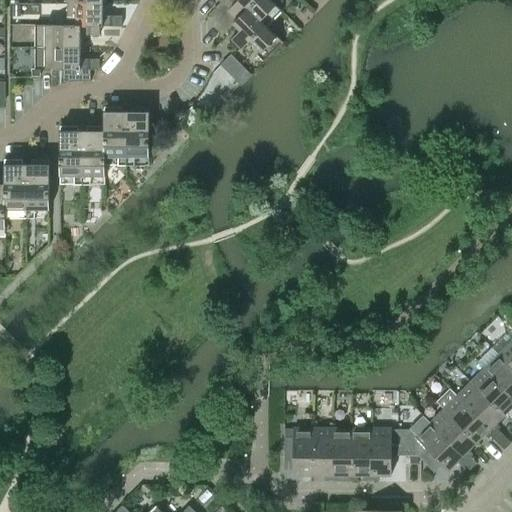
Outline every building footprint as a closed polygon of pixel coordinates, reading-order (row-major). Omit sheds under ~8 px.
[(222,35),(232,24),(248,9),(265,25),(280,10),(270,0),(238,0),(212,26),(222,35)] [(121,27),(121,16),(103,16),(103,4),(67,4),(67,25),(67,26),(99,26),(121,27)] [(240,50),(249,41),(265,57),(281,41),(265,25),(248,9),(232,24),(239,31),(231,40),(240,50)] [(99,35),(99,26),(67,26),(67,25),(35,25),(35,47),(80,47),(80,35),(99,35)] [(80,59),(80,47),(35,47),(35,70),(63,70),(62,84),(68,83),(73,82),(90,82),(90,70),(99,70),(99,59),(80,59)] [(220,65),(240,85),(241,86),(251,76),(230,55),(220,65)] [(126,166),(126,112),(117,112),(117,107),(103,107),(103,126),(104,126),(104,166),(126,166)] [(126,112),(126,166),(148,166),(149,107),(135,107),(135,112),(126,112)] [(59,126),(59,185),(82,185),(82,131),(73,131),(73,126),(59,126)] [(104,185),(104,166),(104,126),(103,126),(91,126),(91,131),(82,131),(82,185),(104,185)] [(27,164),(17,164),(17,160),(4,160),(4,179),(5,179),(4,218),(5,218),(26,218),(27,164)] [(27,164),(26,218),(49,219),(49,160),(34,160),(34,165),(27,164)] [(511,342),(498,356),(511,369),(511,342)] [(511,369),(498,356),(485,369),(511,396),(511,369)] [(511,396),(485,369),(471,383),(503,416),(511,407),(511,396)] [(503,416),(471,383),(457,397),(494,433),(497,430),(499,428),(495,424),(503,416)] [(494,433),(457,397),(444,410),(476,443),(485,434),(489,438),(490,436),(497,443),(504,436),(497,430),(494,433)] [(476,443),(444,410),(430,424),(467,460),(463,464),(470,471),(477,464),(470,457),(472,455),(468,451),(476,443)] [(467,460),(430,424),(417,437),(410,430),(404,430),(405,457),(418,457),(426,449),(449,471),(458,462),(462,465),(463,464),(467,460)] [(302,476),(314,476),(313,430),(293,429),(293,438),(293,450),(293,459),(293,468),(285,468),(285,481),(302,481),(302,476)] [(326,481),(333,481),(332,430),(313,430),(314,476),(326,476),(326,481)] [(352,476),(351,430),(332,430),(333,481),(340,481),(340,476),(352,476)] [(372,481),(371,430),(351,430),(352,476),(364,476),(364,481),(372,481)] [(404,430),(397,430),(371,430),(372,481),(379,481),(379,476),(392,476),(392,457),(405,457),(404,430)] [(504,436),(497,443),(504,450),(511,444),(504,436)] [(284,451),(293,450),(293,438),(284,438),(284,451)] [(284,451),(284,459),(293,459),(293,450),(284,451)] [(284,459),(285,468),(293,468),(293,459),(284,459)]
